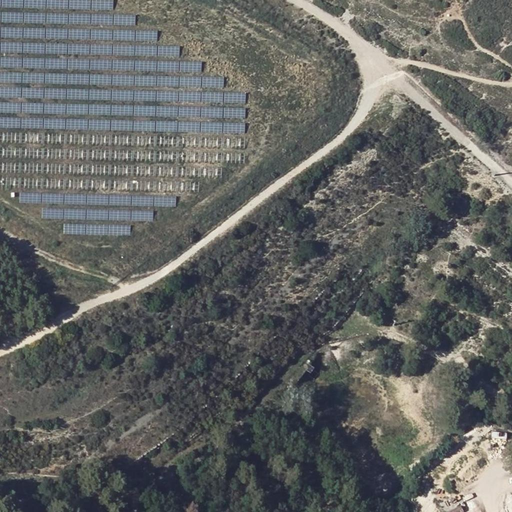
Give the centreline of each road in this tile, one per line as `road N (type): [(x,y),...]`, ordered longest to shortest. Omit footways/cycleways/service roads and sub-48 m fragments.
road 1 (track): [(0,349),(120,294),(204,241),(373,106),(372,69)]
road 2 (track): [(372,69),(511,187)]
